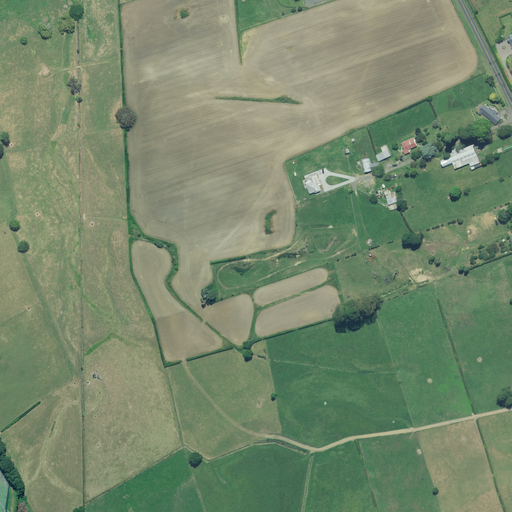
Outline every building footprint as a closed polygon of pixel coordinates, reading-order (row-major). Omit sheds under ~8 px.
[(503,119),(498,114),(500,112),(496,109),(495,110),(492,107),(491,108),(487,104),(481,110),(482,111),(480,113),(483,116),(485,114),(497,125),(503,119)] [(419,146),(415,137),(403,143),(406,150),(405,151),(406,154),(412,152),(410,149),(419,146)] [(473,169),(483,166),(480,159),(485,157),(484,153),(478,155),(474,144),(465,147),(464,145),(453,150),(454,152),(441,157),(445,167),(455,164),(457,169),(471,163),(473,169)] [(392,156),(387,145),(382,148),(384,152),(377,155),(380,161),(392,156)] [(373,171),(371,164),(370,158),(363,160),(366,172),(373,171)] [(371,164),(373,171),(380,169),(378,162),(371,164)] [(337,192),(334,182),(313,189),(315,194),(318,193),(319,198),(337,192)] [(390,192),(389,190),(387,191),(390,205),(399,202),(397,194),(393,196),(392,191),(390,192)]
